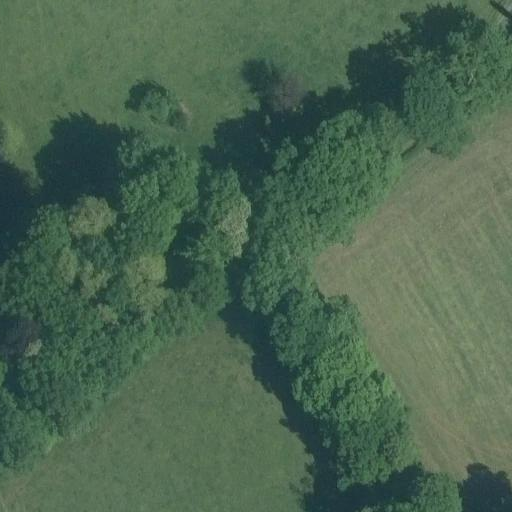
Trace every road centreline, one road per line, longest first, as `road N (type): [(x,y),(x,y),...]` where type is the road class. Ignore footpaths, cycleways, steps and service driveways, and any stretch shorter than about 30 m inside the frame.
road 1 (track): [(0,446),(261,235)]
road 2 (track): [(261,235),(511,23)]
